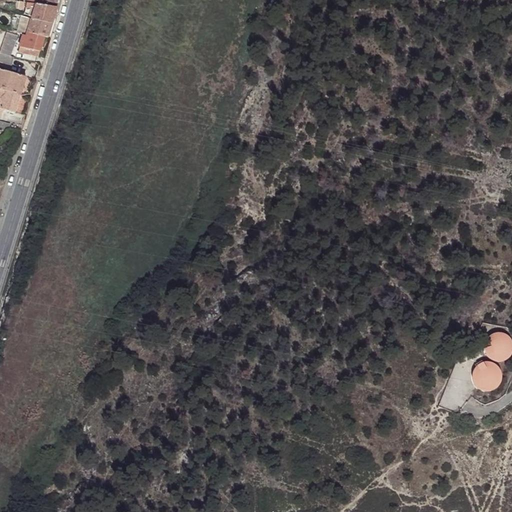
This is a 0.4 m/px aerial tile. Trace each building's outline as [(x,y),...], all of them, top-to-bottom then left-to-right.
[(53,23),(58,8),(57,8),(27,1),(26,8),(30,8),(34,9),(33,13),(31,18),(53,23)] [(12,17),(9,29),(17,31),(19,19),(12,17)] [(48,38),(53,23),(31,18),(25,17),(25,21),(22,21),(20,33),(22,35),(24,35),(33,37),(33,34),(44,37),(48,38)] [(7,32),(0,51),(0,53),(11,56),(18,35),(7,32)] [(38,56),(44,37),(33,34),(33,37),(24,35),(18,52),(38,56)] [(0,62),(12,65),(14,57),(11,56),(0,53),(0,62)] [(0,68),(0,89),(20,96),(26,77),(0,68)] [(15,113),(20,96),(0,89),(0,117),(0,118),(3,109),(15,113)] [(12,125),(21,128),(24,117),(15,115),(12,125)] [(0,128),(8,131),(10,124),(0,121),(0,128)] [(511,353),(511,340),(509,336),(505,334),(499,333),(494,334),(489,337),(486,342),(485,347),(486,352),(487,355),(489,357),(494,360),(500,361),(504,361),(508,358),(511,353)] [(479,349),(477,354),(475,358),(474,361),(480,363),(485,351),(479,349)] [(501,382),(502,376),(501,371),(500,368),(498,366),(493,363),(488,362),(482,363),(478,366),(475,371),(474,376),(475,382),(478,386),(483,389),(488,390),(493,389),(496,388),(498,386),(501,382)]
